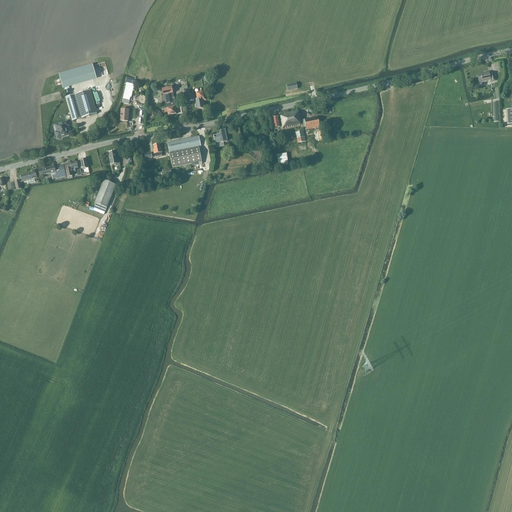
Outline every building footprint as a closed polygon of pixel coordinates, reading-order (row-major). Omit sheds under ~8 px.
[(58,75),(63,90),(96,80),(92,65),(58,75)] [(495,80),(494,73),(489,74),(489,72),(477,74),(479,83),(491,80),(491,81),(495,80)] [(296,83),(287,85),(288,91),(298,89),(296,83)] [(126,84),(122,103),(129,104),(130,97),(133,86),(126,84)] [(172,88),(162,90),(163,96),(173,94),(172,88)] [(65,98),(70,112),(72,121),(97,114),(95,111),(102,109),(96,89),(65,98)] [(197,100),(196,100),(197,110),(203,109),(203,107),(205,106),(204,101),(206,101),(205,93),(203,93),(196,94),(197,100)] [(173,94),(163,96),(166,108),(167,108),(168,112),(168,116),(169,116),(170,116),(172,116),(172,115),(176,114),(174,106),(176,106),(173,94)] [(129,110),(121,110),(120,121),(128,122),(129,110)] [(274,117),(273,118),(272,118),(274,128),(282,127),(282,130),(302,126),(303,127),(306,127),(307,129),(320,127),(318,117),(301,120),(300,114),(299,115),(298,111),(279,115),(280,117),(279,117),(279,116),(277,117),(276,116),(274,117)] [(55,133),(56,138),(57,138),(62,137),(62,136),(68,134),(65,127),(68,126),(67,122),(56,125),(57,129),(56,129),(56,132),(55,133)] [(224,145),(223,142),(227,141),(225,131),(221,132),(222,135),(214,136),(215,143),(215,144),(216,147),(224,145)] [(303,131),(295,132),(298,143),(305,142),(303,131)] [(167,143),(167,144),(164,144),(166,153),(169,153),(172,168),(202,162),(199,147),(201,147),(199,137),(167,143)] [(162,153),(161,148),(160,148),(159,144),(153,145),(153,150),(152,150),(153,154),(155,154),(155,157),(162,155),(161,153),(162,153)] [(108,156),(110,162),(111,161),(111,165),(120,164),(117,151),(109,153),(109,156),(108,156)] [(83,169),(80,169),(81,175),(89,173),(88,169),(88,168),(87,168),(86,159),(81,160),(83,169)] [(68,164),(64,165),(66,171),(67,177),(67,178),(68,179),(72,178),(72,177),(72,176),(72,172),(75,172),(75,169),(77,168),(76,162),(68,164)] [(54,167),(38,170),(40,176),(51,174),(55,173),(57,179),(57,180),(66,177),(63,165),(58,167),(59,171),(55,172),(54,167)] [(32,173),(21,175),(22,182),(27,180),(34,179),(36,178),(34,170),(31,171),(32,173)] [(104,180),(95,203),(96,204),(107,208),(116,185),(104,180)] [(96,204),(94,210),(104,214),(107,208),(96,204)]
